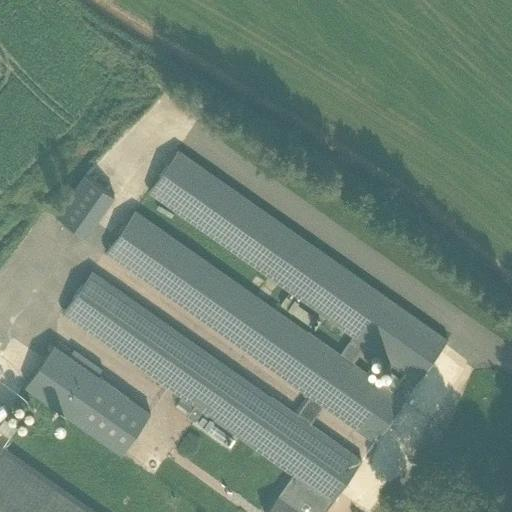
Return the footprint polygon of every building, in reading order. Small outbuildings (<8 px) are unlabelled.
[(148,189),(352,334),(338,354),(135,209),(105,250),(309,394),(322,403),(358,429),(375,441),(404,400),(417,381),(447,340),(430,328),(178,149),(148,189)] [(53,215),(85,238),(114,195),(83,173),(53,215)] [(92,270),(62,310),(195,404),(187,415),(195,420),(202,410),(292,474),(265,511),(323,511),(360,461),(344,449),(308,423),(322,403),(309,394),(295,414),(92,270)] [(25,384),(121,453),(150,412),(54,344),(25,384)] [(0,511),(97,511),(4,446),(17,426),(4,417),(0,423),(0,511)]
